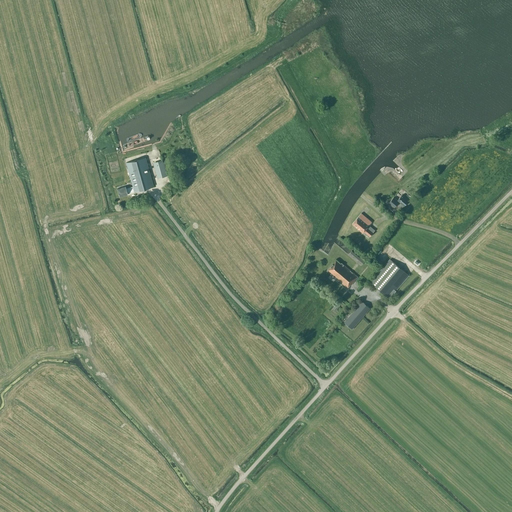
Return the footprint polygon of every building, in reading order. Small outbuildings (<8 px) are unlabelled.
[(134,192),(153,186),(145,157),(126,162),(133,186),(126,188),(125,186),(117,189),(119,197),(127,194),(127,193),(134,191),(134,192)] [(166,176),(162,162),(154,164),(157,178),(166,176)] [(402,194),(397,200),(394,197),(389,203),(394,207),(397,204),(402,208),(409,200),(402,194)] [(352,224),(353,224),(363,232),(364,231),(370,236),(373,232),(375,230),(369,225),(372,222),(361,213),(352,224)] [(365,262),(352,251),(349,254),(362,265),(365,262)] [(328,270),(331,272),(333,274),(333,275),(335,277),(347,288),(350,285),(351,285),(358,277),(337,259),(328,270)] [(389,298),(409,275),(390,259),(370,282),(389,298)] [(352,329),(370,308),(362,301),(344,322),(352,329)]
